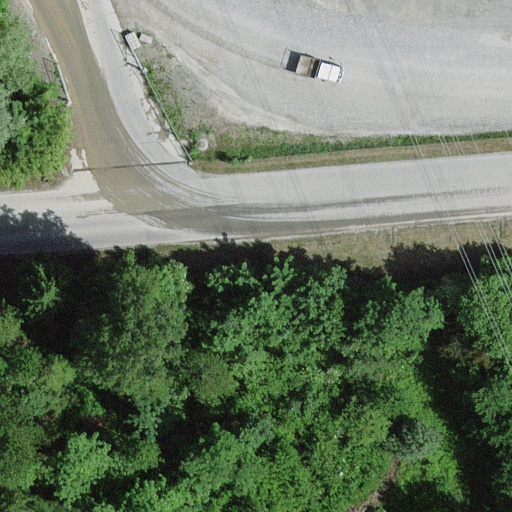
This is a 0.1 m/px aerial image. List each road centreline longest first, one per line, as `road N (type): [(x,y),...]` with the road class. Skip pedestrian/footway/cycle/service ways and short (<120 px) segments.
road 1 (unclassified): [(511,172),(0,216)]
road 2 (track): [(511,91),(278,86),(194,61),(116,0)]
